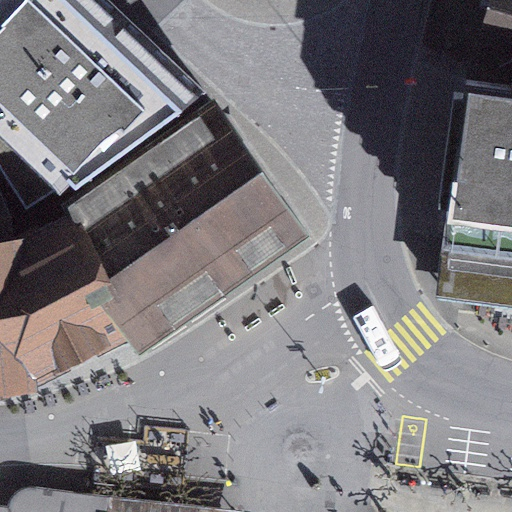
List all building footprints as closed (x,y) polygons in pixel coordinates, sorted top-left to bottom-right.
[(76,198),(206,99),(102,0),(0,0),(0,167),(26,212),(52,196),(58,203),(71,194),(76,198)] [(511,0),(493,0),(474,62),(511,74),(511,0)] [(511,102),(468,96),(439,298),(511,308),(511,102)] [(141,362),(312,244),(216,103),(67,212),(71,221),(78,233),(82,229),(113,292),(107,294),(114,308),(104,313),(127,347),(141,362)] [(0,404),(39,401),(38,391),(127,347),(104,313),(114,308),(107,294),(113,292),(82,229),(78,233),(71,221),(24,245),(15,245),(15,229),(0,191),(0,404)] [(0,511),(103,511),(105,499),(41,489),(30,489),(21,492),(14,498),(9,508),(0,507),(0,511)] [(223,511),(105,499),(103,511),(223,511)]
